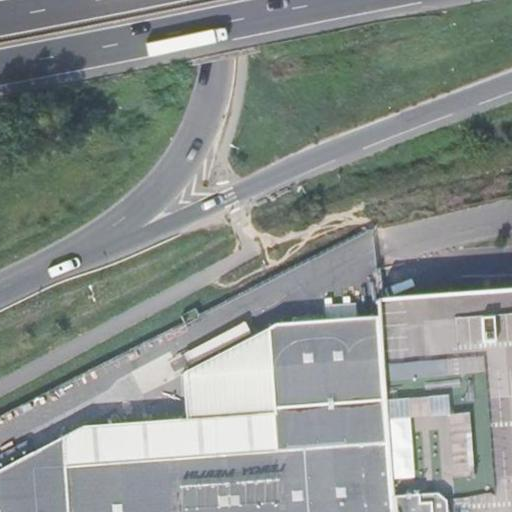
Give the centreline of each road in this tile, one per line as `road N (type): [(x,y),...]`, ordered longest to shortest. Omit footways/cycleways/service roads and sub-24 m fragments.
road 1 (trunk): [(49,267),(511,83)]
road 2 (trunk): [(0,65),(336,0)]
road 3 (secondary): [(49,267),(113,227),(185,158),(207,113),(215,68),(210,0)]
